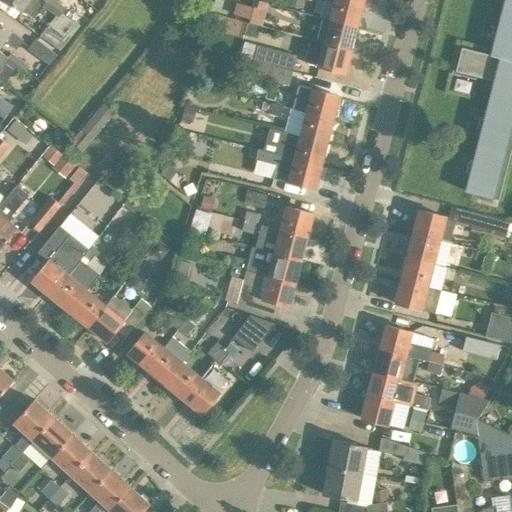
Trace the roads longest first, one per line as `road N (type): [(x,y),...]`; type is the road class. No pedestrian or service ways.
road 1 (residential): [(239,511),(326,341),(420,0)]
road 2 (residential): [(227,511),(0,316)]
